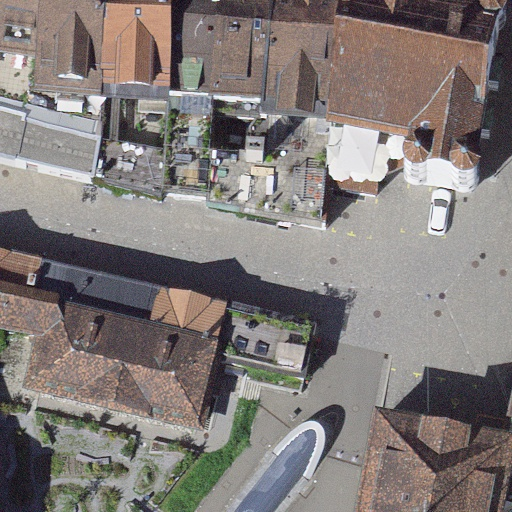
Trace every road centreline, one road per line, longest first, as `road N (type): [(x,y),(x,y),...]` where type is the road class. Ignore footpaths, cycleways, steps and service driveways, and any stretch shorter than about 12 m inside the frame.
road 1 (residential): [(0,223),(374,307)]
road 2 (residential): [(374,307),(488,335),(511,224)]
road 3 (residential): [(374,307),(339,454),(315,511)]
